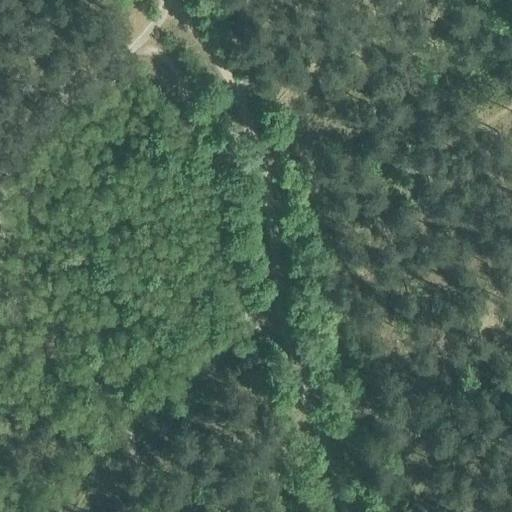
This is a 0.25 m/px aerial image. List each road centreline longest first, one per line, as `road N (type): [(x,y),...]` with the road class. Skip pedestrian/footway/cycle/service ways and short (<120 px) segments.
road 1 (track): [(344,511),(283,325),(240,99),(170,0)]
road 2 (track): [(59,511),(86,467),(143,407),(249,329),(283,325)]
road 3 (track): [(277,287),(413,161),(511,113)]
